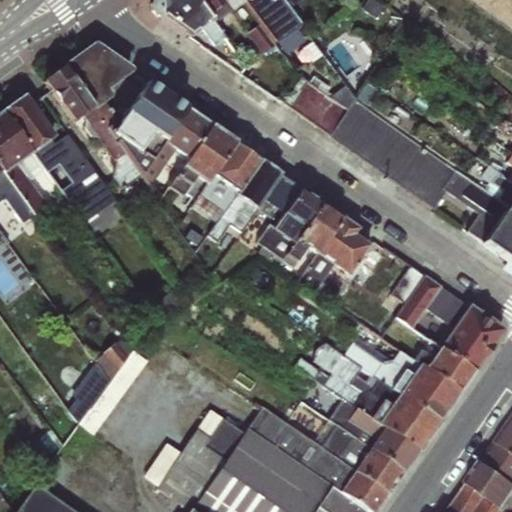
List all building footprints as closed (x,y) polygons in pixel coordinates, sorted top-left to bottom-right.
[(224,39),(214,25),(195,0),(156,0),(150,2),(148,7),(149,12),(150,17),(156,22),(161,22),(188,40),(199,30),(212,48),(224,39)] [(195,0),(214,25),(240,4),(237,0),(195,0)] [(299,24),(288,11),(279,0),(237,0),(240,4),(272,44),(299,24)] [(279,0),(288,11),(301,1),(299,0),(279,0)] [(105,91),(130,71),(93,46),(61,68),(92,110),(108,97),(105,91)] [(70,125),(92,110),(61,68),(40,83),(70,125)] [(511,211),(481,190),(354,101),(346,110),(299,79),(280,103),(432,210),(444,193),(476,213),(465,233),(511,266),(511,211)] [(162,143),(184,111),(145,84),(110,136),(139,176),(162,143)] [(23,96),(0,112),(0,113),(30,154),(85,227),(115,204),(81,158),(72,166),(23,96)] [(186,160),(209,129),(184,111),(162,143),(186,160)] [(12,167),(30,154),(0,113),(0,174),(33,216),(44,208),(12,167)] [(206,185),(233,146),(209,129),(186,160),(181,169),(206,185)] [(221,214),(258,162),(233,146),(206,185),(198,197),(221,214)] [(279,177),(280,175),(259,161),(258,162),(221,214),(202,243),(211,250),(223,232),(234,239),(255,209),(279,177)] [(481,190),(511,211),(511,183),(506,179),(486,167),(479,178),(487,184),(481,190)] [(0,194),(23,224),(33,216),(0,174),(0,194)] [(275,224),(300,191),(279,177),(255,209),(275,224)] [(295,242),(321,205),(300,191),(275,224),(272,230),(267,226),(253,244),(280,261),(295,242)] [(315,256),(342,220),(321,205),(295,242),(315,256)] [(357,230),(342,220),(315,256),(348,276),(367,247),(352,236),(357,230)] [(438,350),(472,372),(500,332),(408,268),(388,295),(402,305),(394,318),(410,329),(424,311),(451,330),(438,350)] [(96,359),(119,390),(147,369),(124,338),(96,359)] [(457,393),(412,360),(398,352),(391,362),(355,339),(341,357),(436,423),(457,393)] [(340,402),(415,453),(436,423),(341,357),(322,345),(314,350),(312,362),(329,375),(325,378),(298,360),(292,368),(340,402)] [(472,372),(438,350),(431,359),(418,351),(412,360),(457,393),(472,372)] [(415,453),(340,402),(326,421),(401,473),(415,453)] [(373,511),(386,494),(312,443),(260,409),(246,430),(330,489),(317,507),(323,511),(373,511)] [(511,417),(493,446),(511,456),(511,417)] [(401,473),(326,421),(312,443),(386,494),(401,473)] [(511,456),(493,446),(479,467),(511,489),(511,456)] [(511,511),(511,489),(479,467),(466,488),(500,511),(511,511)] [(500,511),(466,488),(447,511),(500,511)]
